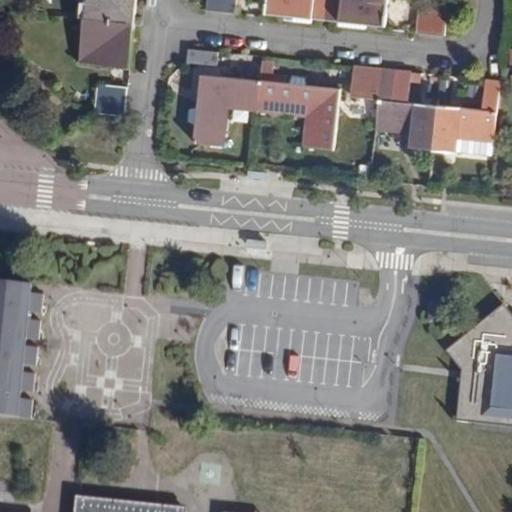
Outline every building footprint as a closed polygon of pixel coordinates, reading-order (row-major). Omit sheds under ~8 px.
[(57,0),(56,10),(107,16),(108,0),(57,0)] [(237,0),(207,0),(207,9),(237,12),(237,0)] [(296,13),(327,16),(328,0),(267,0),(266,14),(296,16),(296,13)] [(328,0),(327,16),(357,19),(357,24),(388,27),(390,0),(328,0)] [(450,3),(422,0),(420,0),(418,30),(447,32),(450,3)] [(107,16),(56,10),(51,57),(102,61),(107,16)] [(219,51),(190,48),(188,61),(219,63),(219,51)] [(290,83),(288,82),(271,81),(271,75),(273,60),(262,59),(261,80),(258,112),(309,116),(305,145),(336,147),(342,87),(310,85),(307,77),(294,76),(290,83)] [(353,96),(379,99),(382,67),(356,65),(353,96)] [(413,145),(436,147),(439,104),(398,101),(400,69),(382,67),(379,99),(376,131),(414,133),(413,145)] [(229,109),(258,112),(261,80),(201,75),(198,106),(190,110),(188,122),(196,126),(195,142),(225,144),(229,109)] [(482,108),(439,104),(436,147),(493,152),(501,79),(485,78),(482,108)] [(129,86),(100,82),(97,104),(97,107),(102,111),(127,113),(129,86)] [(32,280),(0,276),(0,411),(30,415),(32,397),(19,396),(20,387),(33,388),(35,370),(22,368),(23,360),(37,362),(38,344),(25,342),(26,334),(39,335),(42,317),(28,316),(29,307),(43,309),(45,290),(32,288),(32,280)] [(453,308),(434,307),(432,324),(451,325),(453,308)] [(511,312),(507,307),(450,352),(466,372),(470,372),(469,379),(464,379),(459,422),(479,424),(487,416),(511,418),(511,312)] [(511,427),(511,418),(487,416),(479,424),(511,427)] [(110,511),(112,498),(77,495),(75,511),(110,511)] [(170,504),(112,498),(110,511),(184,511),(185,506),(179,505),(175,501),(170,504)]
